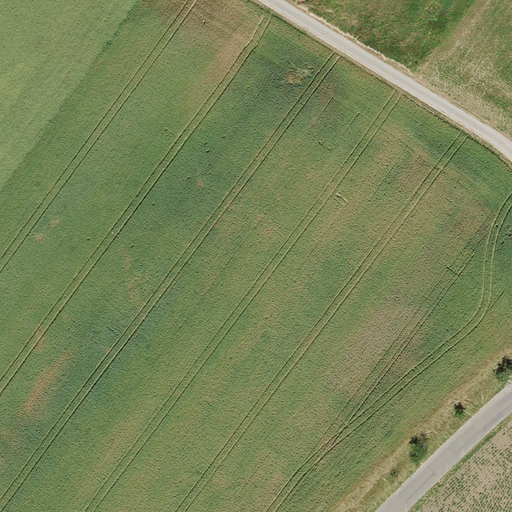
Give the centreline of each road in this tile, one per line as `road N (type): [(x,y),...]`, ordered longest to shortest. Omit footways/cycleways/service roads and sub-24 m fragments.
road 1 (track): [(511,155),(264,0)]
road 2 (tertiary): [(511,396),(390,511)]
